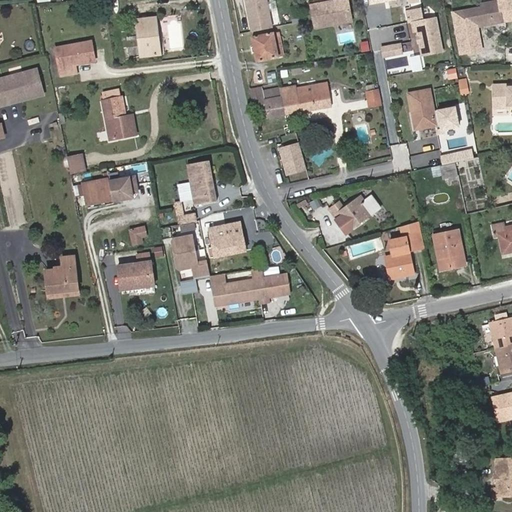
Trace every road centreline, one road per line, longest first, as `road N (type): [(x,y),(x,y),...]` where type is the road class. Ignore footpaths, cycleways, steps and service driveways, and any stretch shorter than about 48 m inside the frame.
road 1 (unclassified): [(0,359),(365,316)]
road 2 (tertiary): [(218,0),(241,121),(263,183),(365,316)]
road 3 (tertiary): [(365,316),(408,416),(418,511)]
road 4 (unknown): [(221,68),(161,74),(148,85),(141,142),(87,155)]
road 5 (unknown): [(100,347),(71,230),(81,215),(121,208)]
road 6 (unclassified): [(365,316),(511,291)]
